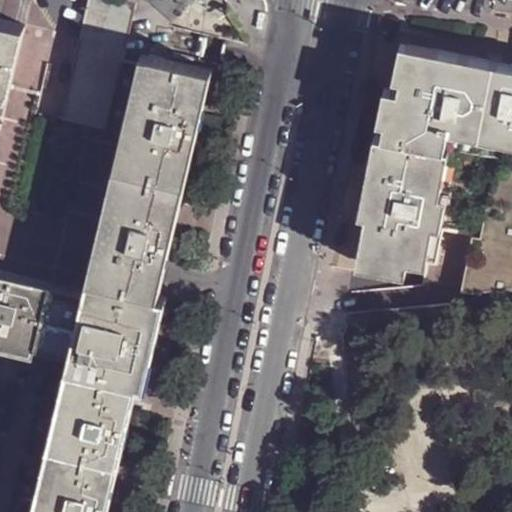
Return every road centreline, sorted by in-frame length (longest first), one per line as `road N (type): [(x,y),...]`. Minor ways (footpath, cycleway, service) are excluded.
road 1 (secondary): [(279,62),(191,511)]
road 2 (secondary): [(243,511),(329,73)]
